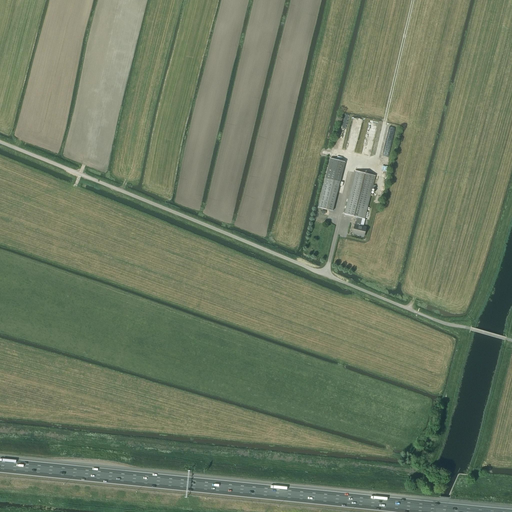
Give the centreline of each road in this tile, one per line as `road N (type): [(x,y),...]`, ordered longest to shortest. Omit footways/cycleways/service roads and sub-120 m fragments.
road 1 (motorway): [(463,511),(0,465)]
road 2 (unclassified): [(0,141),(417,313)]
road 3 (track): [(352,163),(374,168),(412,0)]
road 4 (track): [(511,200),(478,305),(469,318),(442,322)]
